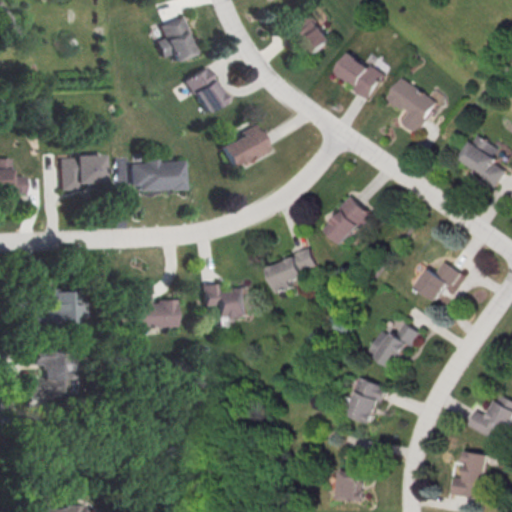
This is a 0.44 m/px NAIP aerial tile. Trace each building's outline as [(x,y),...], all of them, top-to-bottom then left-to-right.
[(288,25),(314,54),(332,39),(316,21),(318,20),(307,8),(288,25)] [(159,24),(180,16),(193,52),(172,60),(170,52),(161,56),(155,40),(164,37),(159,24)] [(337,71),(357,84),(354,88),(368,98),(386,72),(371,62),(369,65),(350,52),(337,71)] [(184,79),(205,65),(214,77),(211,79),(224,98),(205,111),(184,79)] [(403,76),(438,101),(416,131),(402,121),(410,110),(404,105),(402,108),(387,98),(403,76)] [(218,145),(229,165),(252,152),(254,156),(268,148),(254,123),(240,130),(242,133),(218,145)] [(460,157),(485,174),(482,177),(495,186),(507,169),(495,161),(497,157),(493,154),(498,146),(479,133),(474,141),(472,139),(460,157)] [(58,156),(73,155),(73,152),(102,151),(103,181),(78,181),(78,187),(59,188),(58,156)] [(129,162),(144,161),(144,155),(159,154),(159,161),(182,159),(184,188),(137,191),(137,185),(130,185),(129,162)] [(0,156),(10,156),(10,174),(23,174),(23,191),(0,191),(0,156)] [(326,228),(345,244),(351,237),(360,244),(384,217),(357,193),(326,228)] [(268,267),(280,293),(313,277),(310,270),(321,265),(312,245),(268,267)] [(420,284),(432,267),(438,271),(446,260),(463,272),(454,284),(451,282),(440,298),(420,284)] [(133,282),(153,282),(153,301),(158,301),(158,296),(179,295),(179,331),(133,331),(133,282)] [(200,283),(223,282),(223,287),(250,286),(251,314),(217,315),(217,304),(201,305),(200,283)] [(23,307),(55,307),(54,288),(85,288),(86,330),(23,331),(23,307)] [(407,320),(423,331),(414,344),(412,343),(395,367),(377,355),(379,353),(372,348),(384,329),(391,333),(394,329),(399,332),(407,320)] [(25,398),(71,396),(69,343),(30,344),(30,364),(41,364),(42,376),(24,376),(25,398)] [(361,375),(389,386),(383,401),(379,400),(371,422),(349,413),(357,393),(354,392),(361,375)] [(505,393),(511,396),(511,424),(503,440),(471,422),(479,407),(493,415),(505,393)] [(456,494),(488,497),(493,451),(472,449),(469,475),(458,474),(456,494)] [(349,455),(366,457),(362,500),(339,498),(342,469),(348,469),(349,455)] [(86,511),(86,499),(33,501),(33,511),(86,511)]
